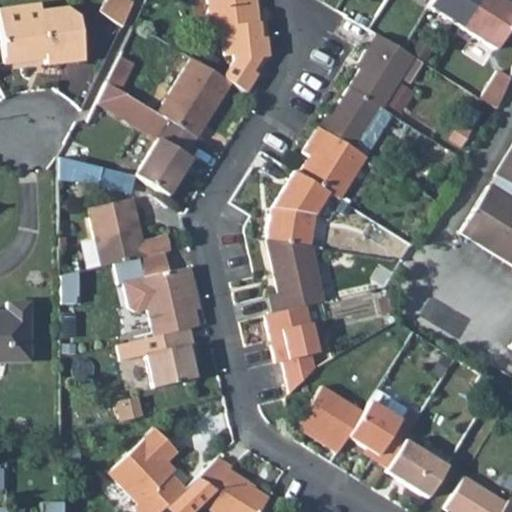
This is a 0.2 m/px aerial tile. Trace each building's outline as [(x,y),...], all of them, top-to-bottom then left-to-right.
[(128,10),(112,0),(105,0),(97,12),(120,28),(128,10)] [(112,0),(128,10),(131,4),(125,0),(112,0)] [(228,84),(244,94),(256,75),(252,72),(260,59),(266,58),(264,38),(259,39),(257,23),(254,0),(205,0),(210,30),(219,29),(223,57),(231,56),(231,62),(221,80),(228,84)] [(430,0),(426,8),(458,28),(475,0),(430,0)] [(475,0),(458,28),(494,51),(511,21),(511,8),(502,2),(498,0),(475,0)] [(0,10),(0,48),(2,64),(31,60),(36,55),(42,54),(44,66),(81,61),(76,19),(64,10),(38,13),(37,6),(0,10)] [(361,65),(346,88),(378,108),(380,109),(399,79),(411,59),(399,51),(374,35),(357,62),(361,65)] [(118,58),(105,84),(119,93),(133,65),(118,58)] [(252,72),(256,75),(266,58),(260,59),(252,72)] [(155,115),(191,137),(203,115),(208,117),(228,84),(221,80),(190,59),(155,115)] [(420,64),(411,59),(399,79),(407,84),(420,64)] [(478,100),(495,111),(505,93),(489,83),(478,100)] [(155,115),(119,93),(105,84),(95,104),(155,141),(133,177),(165,197),(188,160),(183,156),(194,139),(191,137),(155,115)] [(346,88),(328,117),(324,114),(317,128),(352,150),(364,157),(389,115),(380,109),(378,108),(346,88)] [(191,137),(194,139),(208,117),(203,115),(191,137)] [(308,157),(297,175),(327,193),(338,200),(364,157),(352,150),(317,128),(302,153),(308,157)] [(511,144),(493,176),(511,188),(511,144)] [(73,163),(56,158),(56,181),(73,181),(73,163)] [(73,163),(73,181),(121,192),(125,175),(73,163)] [(270,209),(265,241),(309,248),(313,216),(327,193),(297,175),(292,172),(270,209)] [(511,188),(493,176),(485,186),(511,202),(511,188)] [(457,233),(511,266),(511,202),(485,186),(457,233)] [(86,209),(99,267),(138,259),(162,253),(168,252),(165,236),(140,241),(130,199),(86,209)] [(267,295),(272,314),(304,306),(321,302),(309,248),(265,241),(276,293),(267,295)] [(192,311),(186,285),(191,284),(188,268),(167,273),(162,253),(138,259),(142,278),(121,283),(127,308),(134,313),(145,311),(152,338),(186,330),(196,327),(192,311)] [(61,277),(62,296),(76,295),(75,276),(61,277)] [(186,285),(192,311),(197,310),(191,284),(186,285)] [(0,312),(0,362),(27,362),(27,303),(5,303),(5,313),(0,312)] [(262,316),(274,363),(280,362),(288,393),(313,369),(309,355),(316,353),(304,306),(272,314),(262,316)] [(143,356),(151,389),(191,380),(188,363),(184,347),(190,345),(186,330),(152,338),(115,346),(119,362),(143,356)] [(184,347),(188,363),(194,362),(190,345),(184,347)] [(322,445),(335,454),(346,437),(361,412),(319,386),(297,423),(325,440),(322,445)] [(367,402),(398,421),(405,410),(375,390),(367,402)] [(114,404),(119,423),(122,422),(119,408),(136,403),(135,399),(114,404)] [(361,412),(346,437),(364,448),(375,455),(372,460),(385,468),(402,441),(417,417),(405,410),(398,421),(367,402),(361,412)] [(119,408),(122,422),(139,417),(136,403),(119,408)] [(132,508),(135,511),(158,511),(179,493),(182,490),(168,475),(172,472),(142,440),(106,473),(136,505),(132,508)] [(385,468),(383,472),(425,498),(445,467),(402,441),(385,468)] [(361,453),(372,460),(375,455),(364,448),(361,453)] [(182,490),(179,493),(209,511),(258,511),(267,499),(246,487),(247,485),(226,473),(229,469),(215,459),(182,490)] [(462,477),(442,509),(447,511),(498,511),(504,504),(462,477)] [(267,499),(258,511),(273,511),(277,507),(267,499)] [(498,511),(511,511),(511,504),(506,501),(504,504),(498,511)] [(59,511),(59,503),(37,503),(37,511),(59,511)]
